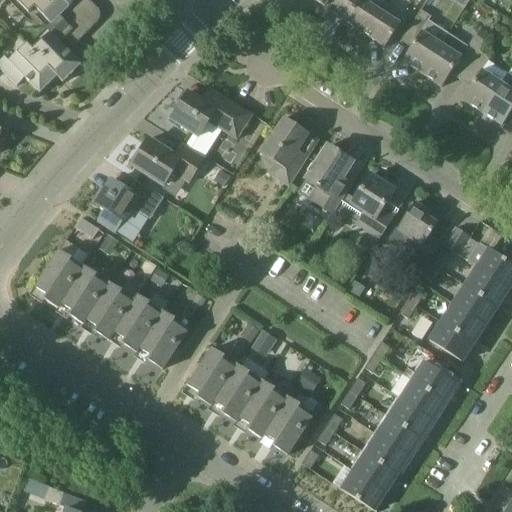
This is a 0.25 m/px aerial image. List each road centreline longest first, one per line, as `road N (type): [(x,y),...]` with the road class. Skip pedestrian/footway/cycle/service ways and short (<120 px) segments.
road 1 (residential): [(0,253),(94,135),(228,3)]
road 2 (residential): [(511,236),(264,73)]
road 3 (residential): [(179,443),(0,325)]
road 4 (residential): [(446,511),(484,414),(511,374)]
road 5 (residential): [(283,511),(179,443)]
